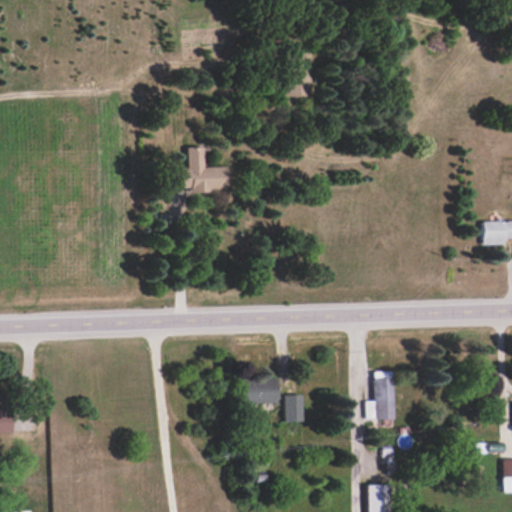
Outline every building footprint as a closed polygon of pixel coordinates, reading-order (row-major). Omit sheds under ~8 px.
[(281,96),(306,96),(307,52),(282,52),(281,96)] [(222,167),(199,167),(199,146),(182,147),(183,167),(167,168),(167,187),(186,186),(187,191),(223,190),(222,167)] [(511,219),(477,220),(478,244),(500,244),(500,238),(511,237),(511,219)] [(370,400),(361,400),(361,418),(390,417),(389,371),(369,371),(370,400)] [(273,378),(236,377),(236,402),(273,403),(273,378)] [(298,421),(298,394),(280,394),(280,421),(298,421)] [(0,409),(0,432),(8,432),(8,409),(0,409)] [(499,491),(511,490),(511,458),(498,459),(499,491)]
